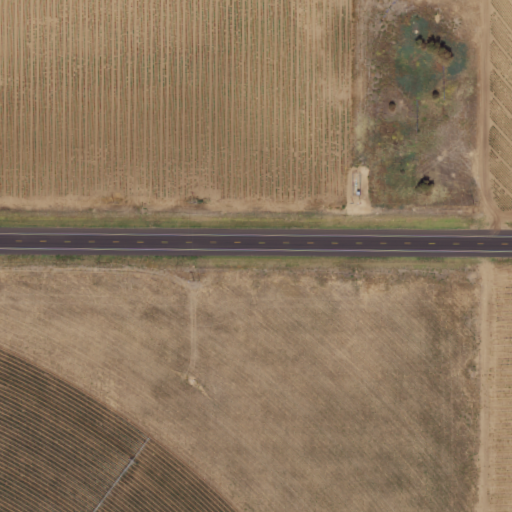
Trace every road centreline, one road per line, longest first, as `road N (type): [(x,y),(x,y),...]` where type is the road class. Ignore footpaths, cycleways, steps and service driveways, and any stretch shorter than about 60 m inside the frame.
road 1 (primary): [(511,261),(0,257)]
road 2 (residential): [(462,0),(461,511)]
